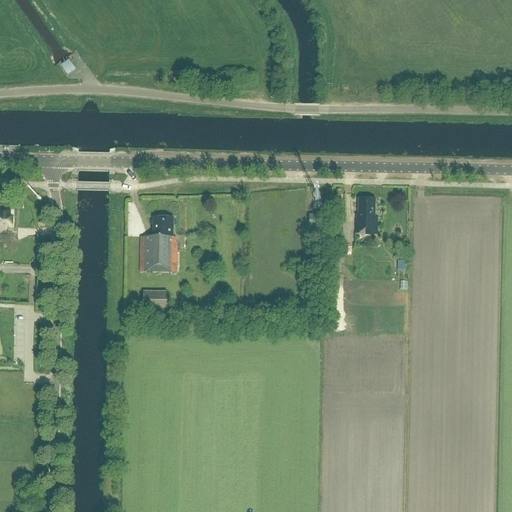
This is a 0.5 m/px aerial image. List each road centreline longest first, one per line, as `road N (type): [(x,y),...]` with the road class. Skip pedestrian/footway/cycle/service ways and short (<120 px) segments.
road 1 (unclassified): [(511,111),(297,110),(95,90),(0,94)]
road 2 (tertiary): [(511,170),(109,163)]
road 3 (unclassified): [(53,511),(53,162)]
